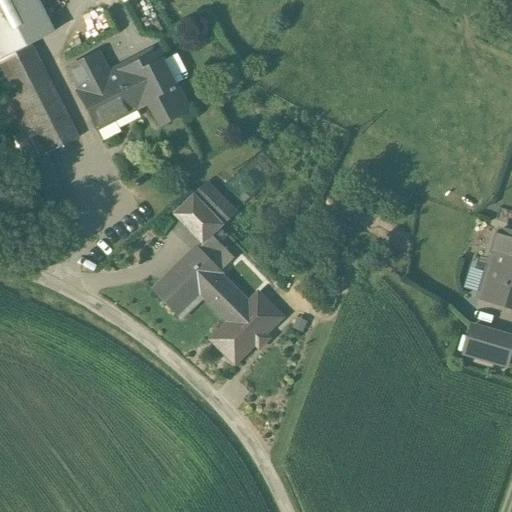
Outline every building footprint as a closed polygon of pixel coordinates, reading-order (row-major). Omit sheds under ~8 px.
[(0,0),(0,39),(22,28),(7,0),(0,0)] [(0,39),(0,60),(30,45),(22,28),(0,39)] [(0,66),(16,97),(45,155),(46,155),(78,138),(30,45),(0,60),(0,66)] [(118,72),(116,73),(134,109),(148,102),(160,125),(181,114),(171,92),(174,90),(173,89),(175,88),(174,85),(161,62),(157,54),(119,73),(118,72)] [(97,55),(69,69),(80,92),(77,93),(95,129),(134,109),(116,73),(108,77),(97,55)] [(173,56),(161,62),(174,85),(186,79),(187,75),(178,58),(173,56)] [(174,90),(171,92),(181,114),(187,111),(175,88),(173,89),(174,90)] [(20,135),(34,161),(45,155),(16,97),(4,103),(20,135)] [(18,168),(47,158),(46,155),(45,155),(34,161),(20,135),(10,140),(15,149),(8,152),(18,168)] [(38,225),(69,213),(47,158),(18,168),(38,225)] [(195,196),(174,215),(203,245),(223,226),(195,196)] [(355,199),(344,213),(363,228),(373,213),(355,199)] [(511,235),(510,235),(489,301),(511,307),(511,235)] [(235,364),(282,319),(259,295),(257,297),(259,298),(249,308),(240,299),(242,297),(220,275),(222,273),(198,248),(182,264),(183,266),(157,292),(155,290),(154,292),(172,310),(174,309),(183,319),(204,298),(229,324),(213,340),(235,364)] [(511,338),(482,328),(473,357),(511,370),(511,338)]
